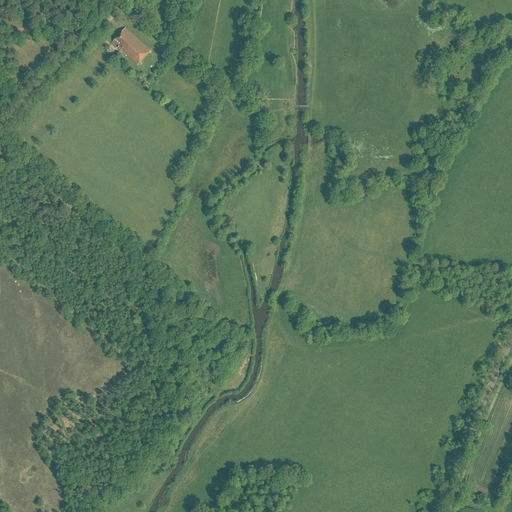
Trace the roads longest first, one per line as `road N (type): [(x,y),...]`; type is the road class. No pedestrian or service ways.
road 1 (secondary): [(440,511),(511,339)]
road 2 (track): [(0,131),(107,16)]
